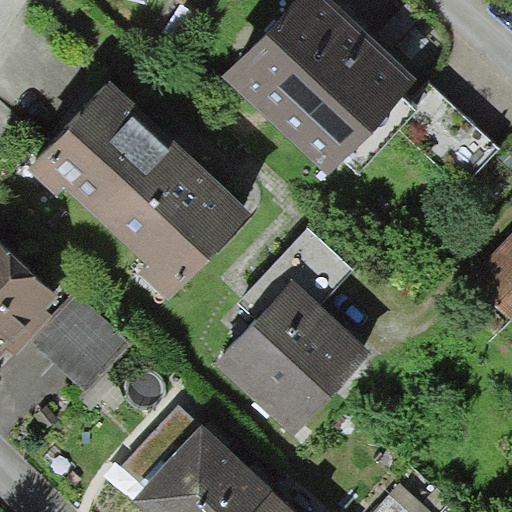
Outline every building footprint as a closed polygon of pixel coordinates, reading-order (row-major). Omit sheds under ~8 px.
[(165,0),(185,12),(192,0),(165,0)] [(403,101),(414,90),(315,0),(302,0),(223,86),(325,180),(341,163),(357,177),(400,130),(417,113),(412,108),(403,101)] [(137,278),(164,304),(246,216),(108,88),(26,176),(53,201),(61,193),(144,270),(137,278)] [(417,113),(400,130),(463,191),(499,154),(431,88),(412,108),(417,113)] [(222,371),(295,438),(373,355),(323,309),(355,274),(309,231),(242,303),(265,325),(222,371)] [(511,239),(469,287),(511,325),(511,239)] [(0,364),(61,300),(0,243),(0,364)] [(77,298),(33,344),(86,395),(130,349),(77,298)] [(131,502),(141,511),(288,511),(223,450),(232,440),(211,420),(203,428),(182,408),(124,469),(144,488),(131,502)]
